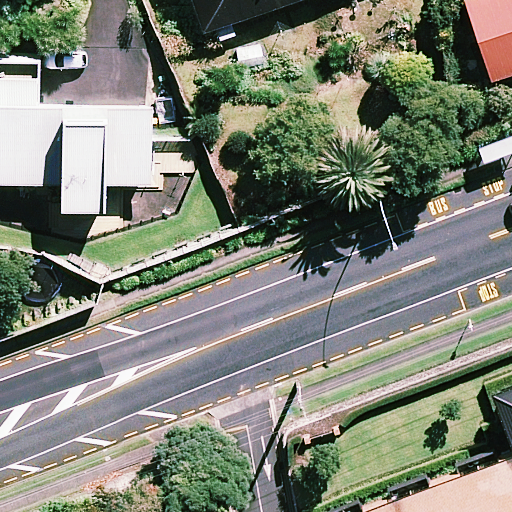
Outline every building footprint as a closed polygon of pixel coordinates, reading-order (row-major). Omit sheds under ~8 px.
[(195,0),(204,25),(279,0),(195,0)] [(511,70),(511,0),(466,0),(491,77),(511,70)] [(42,61),(0,59),(0,176),(65,179),(64,200),(110,202),(111,179),(151,180),(155,98),(41,94),(42,61)] [(511,146),(511,128),(475,142),(481,158),(511,146)] [(511,443),(327,511),(511,511),(511,372),(490,381),(511,441),(511,443)]
